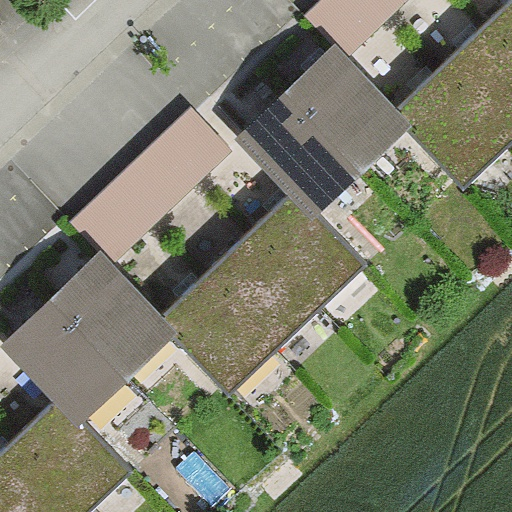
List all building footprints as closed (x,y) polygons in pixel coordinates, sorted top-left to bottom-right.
[(394,0),(308,0),(302,6),(341,49),(394,0)] [(511,0),(503,0),(483,19),(511,48),(511,0)] [(511,133),(511,48),(483,19),(437,58),(511,135),(511,133)] [(407,125),(328,43),(288,81),(367,163),(407,125)] [(511,135),(437,58),(391,99),(464,176),(511,135)] [(367,163),(288,81),(232,135),(311,217),(367,163)] [(231,146),(189,102),(69,217),(112,261),(231,146)] [(357,268),(287,193),(251,227),(321,302),(357,268)] [(321,302),(251,227),(206,268),(276,344),(321,302)] [(174,333),(98,255),(52,300),(128,378),(174,333)] [(276,344),(206,268),(160,311),(231,386),(276,344)] [(128,378),(52,300),(5,346),(81,424),(128,378)] [(123,469),(53,396),(15,432),(85,505),(123,469)] [(77,511),(85,505),(15,432),(0,446),(0,505),(6,511),(77,511)]
